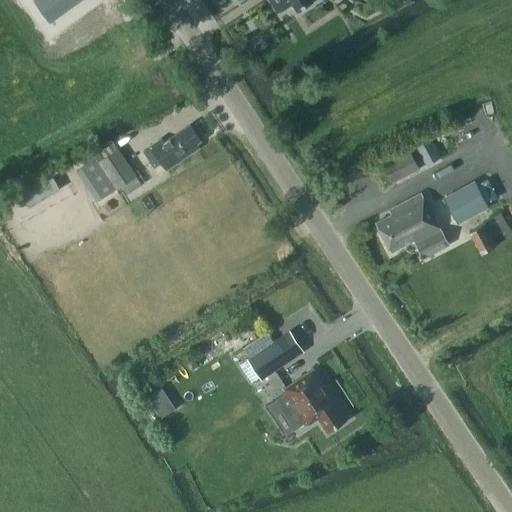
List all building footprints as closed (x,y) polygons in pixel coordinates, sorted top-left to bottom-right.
[(41,0),(41,1),(55,20),(82,0),(41,0)] [(268,0),(279,16),(293,6),(298,13),(313,4),(310,0),(268,0)] [(190,125),(164,143),(161,139),(144,150),(155,166),(171,156),(176,162),(198,147),(196,143),(200,140),(190,125)] [(414,144),(425,164),(440,157),(429,136),(414,144)] [(382,164),(392,183),(420,168),(409,149),(382,164)] [(117,150),(99,162),(116,189),(120,186),(135,177),(117,150)] [(96,157),(83,165),(104,197),(116,189),(99,162),(96,157)] [(446,198),(457,220),(474,211),(475,213),(489,206),(475,182),(446,198)] [(391,252),(413,240),(423,258),(448,244),(420,192),(388,210),(391,214),(375,222),(391,252)] [(511,234),(511,232),(500,212),(468,231),(481,252),(511,234)] [(249,359),(262,379),(305,351),(284,320),(243,348),(250,358),(249,359)] [(306,427),(318,419),(327,432),(347,419),(338,405),(339,405),(315,367),(281,389),(306,427)]
